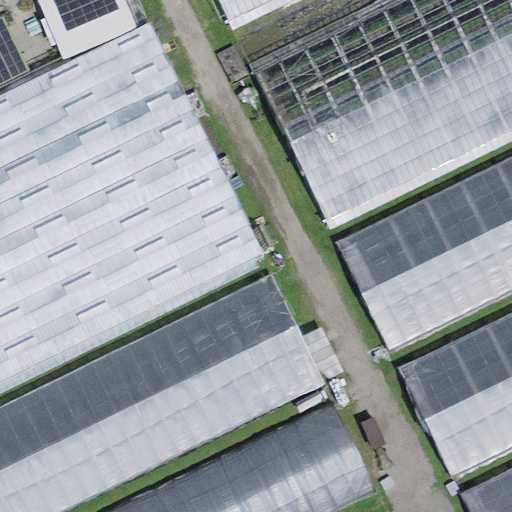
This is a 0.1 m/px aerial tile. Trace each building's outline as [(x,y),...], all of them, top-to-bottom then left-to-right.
[(125,0),(36,0),(62,61),(138,29),(125,0)] [(321,209),(511,133),(511,0),(365,0),(255,44),(321,209)] [(2,16),(0,17),(0,82),(25,70),(2,16)] [(384,337),(511,284),(511,149),(336,221),(384,337)] [(511,304),(400,352),(449,465),(511,438),(511,304)] [(118,511),(347,511),(379,498),(329,387),(265,416),(276,442),(118,511)] [(511,511),(511,453),(462,474),(477,511),(511,511)]
